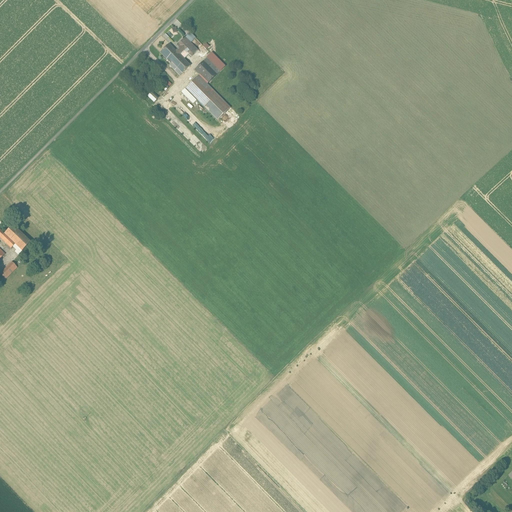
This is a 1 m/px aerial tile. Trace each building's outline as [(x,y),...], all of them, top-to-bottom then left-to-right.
[(195,38),(190,33),(186,37),(191,43),(195,38)] [(197,51),(185,38),(178,44),(180,46),(182,48),(168,62),(171,64),(169,66),(180,76),(190,66),(179,55),(185,50),(191,57),(197,51)] [(169,44),(160,53),(164,57),(163,58),(165,60),(166,59),(168,62),(182,48),(180,46),(176,51),(169,44)] [(207,58),(194,70),(198,74),(208,84),(212,79),(215,76),(220,72),(207,58)] [(230,108),(198,76),(185,89),(217,121),(230,108)] [(224,86),(215,76),(212,79),(213,80),(222,89),(224,86)] [(222,89),(213,80),(209,83),(218,93),(222,89)] [(169,87),(163,81),(160,83),(167,89),(169,87)] [(158,97),(152,91),(150,93),(156,100),(158,97)] [(30,243),(12,225),(4,234),(15,245),(18,248),(22,252),(30,243)] [(4,234),(0,230),(0,238),(11,249),(15,245),(4,234)] [(12,263),(0,274),(0,275),(3,278),(5,280),(17,268),(12,263)]
